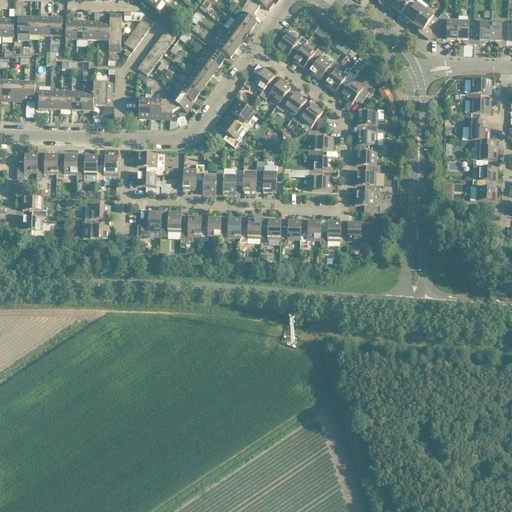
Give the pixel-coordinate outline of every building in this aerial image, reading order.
[(163,2),(159,0),(142,0),(142,1),(156,11),(163,2)] [(242,0),(247,4),(248,3),(258,11),(262,6),(253,0),(242,0)] [(269,12),(274,5),(269,2),(268,0),(253,0),(262,6),(269,12)] [(385,10),(392,0),(378,0),(380,1),(379,3),(379,5),(385,10)] [(401,17),(412,2),(409,0),(392,0),(385,10),(392,15),(394,14),(396,12),(401,16),(401,17)] [(212,5),(206,1),(203,5),(200,10),(205,14),(209,9),(212,5)] [(414,26),(425,12),(412,2),(401,17),(401,16),(398,19),(405,25),(408,24),(409,22),(414,26)] [(248,3),(247,4),(244,8),(255,15),(258,11),(248,3)] [(251,20),(255,15),(244,8),(241,13),(243,15),(236,23),(250,33),(257,25),(251,20)] [(437,42),(438,21),(425,12),(414,26),(420,30),(418,32),(419,34),(428,41),(437,42)] [(301,16),(297,21),(301,24),(304,24),(307,20),(301,16)] [(155,23),(145,17),(142,21),(151,28),(155,23)] [(457,42),(458,24),(449,24),(449,21),(445,17),(441,17),(438,21),(437,42),(457,42)] [(110,18),(110,26),(109,35),(121,35),(122,18),(110,18)] [(474,47),(475,25),(468,24),(468,18),(458,18),(458,24),(457,42),(464,43),(464,45),(465,47),(474,47)] [(29,37),(29,20),(18,20),(18,42),(29,42),(29,37)] [(40,38),(40,20),(29,20),(29,37),(40,38)] [(51,38),(51,21),(40,20),(40,38),(51,38)] [(62,38),(62,21),(51,21),(51,38),(62,38)] [(148,33),(151,28),(142,21),(138,26),(148,33)] [(507,48),(508,26),(508,22),(491,21),(491,25),(490,43),(497,44),(497,46),(498,48),(507,48)] [(14,23),(3,22),(3,40),(14,40),(14,23)] [(244,42),(250,33),(236,23),(230,32),(244,42)] [(77,42),(77,25),(66,24),(66,42),(77,42)] [(77,42),(76,48),(87,48),(87,42),(88,25),(77,25),(77,42)] [(98,43),(99,25),(88,25),(87,42),(98,43)] [(109,35),(110,26),(99,25),(98,43),(109,43),(109,35)] [(490,43),(491,25),(475,25),(474,47),(482,47),(484,46),(484,43),(490,43)] [(148,33),(138,26),(135,31),(144,38),(148,33)] [(319,28),(315,34),(321,38),(324,32),(319,28)] [(141,43),(144,38),(135,31),(132,36),(141,43)] [(176,39),(166,32),(163,37),(172,44),(176,39)] [(237,51),(244,42),(230,32),(223,41),(237,51)] [(293,51),(299,55),(305,46),(305,47),(308,43),(302,39),(299,42),(289,34),(277,51),(287,59),(293,51)] [(120,52),(121,35),(109,35),(109,43),(109,52),(120,52)] [(137,47),(141,43),(132,36),(128,40),(137,47)] [(172,44),(163,37),(159,42),(169,49),(172,44)] [(187,48),(190,41),(183,38),(180,45),(187,48)] [(137,47),(128,40),(125,45),(134,52),(137,47)] [(231,60),(237,51),(223,41),(217,50),(231,60)] [(169,49),(159,42),(155,46),(165,54),(169,49)] [(165,54),(155,46),(152,51),(162,58),(165,54)] [(310,62),(315,66),(321,58),(321,59),(324,55),(318,50),(315,54),(305,47),(305,46),(299,55),(293,63),(304,71),(310,62)] [(162,58),(152,51),(148,56),(158,63),(162,58)] [(219,70),(225,61),(211,51),(205,59),(219,70)] [(158,63),(148,56),(145,61),(154,68),(158,63)] [(326,74),(331,78),(337,70),(340,67),(334,62),(331,66),(321,59),(321,58),(315,66),(309,75),(320,82),(326,74)] [(212,78),(219,70),(205,59),(198,68),(212,78)] [(151,73),(154,68),(145,61),(141,66),(151,73)] [(342,86),(347,90),(353,82),(354,82),(366,66),(359,61),(351,72),(350,72),(349,72),(348,72),(347,72),(346,72),(345,73),(344,75),(337,70),(331,78),(325,86),(336,94),(342,86)] [(151,73),(141,66),(138,71),(147,78),(151,73)] [(206,87),(212,78),(198,68),(192,77),(206,87)] [(258,78),(253,74),(243,87),(249,91),(252,87),(262,94),(263,94),(269,86),(275,78),(264,70),(258,78)] [(199,96),(206,87),(192,77),(185,86),(199,96)] [(274,90),(269,86),(263,94),(262,94),(260,98),(266,102),(269,99),(278,106),(279,106),(285,98),(291,90),(280,82),(274,90)] [(361,106),(372,91),(366,86),(363,90),(354,82),(353,82),(347,90),(341,98),(352,106),(355,101),(361,106)] [(491,83),(471,82),(466,82),(466,95),(467,95),(466,103),(470,103),(470,102),(481,103),(481,96),(491,96),(491,83)] [(13,102),(13,85),(3,85),(2,102),(13,102)] [(24,103),(24,85),(13,85),(13,102),(24,103)] [(34,121),(35,86),(24,85),(24,103),(23,104),(27,104),(26,121),(34,121)] [(94,85),(93,96),(94,96),(111,97),(111,86),(94,85)] [(193,105),(199,96),(185,86),(179,95),(193,105)] [(388,91),(380,94),(383,101),(391,97),(388,91)] [(49,112),(50,94),(39,94),(38,111),(49,112)] [(60,112),(61,95),(50,94),(49,112),(60,112)] [(290,102),(285,98),(279,106),(278,106),(276,109),(282,114),(285,110),(295,118),(301,110),(307,102),(296,94),(290,102)] [(71,112),(72,95),(61,95),(60,112),(71,112)] [(82,113),(83,95),(72,95),(71,112),(82,113)] [(93,113),(94,108),(93,108),(94,96),(93,96),(83,95),(82,113),(93,113)] [(186,114),(193,105),(179,95),(172,103),(177,112),(181,110),(186,114)] [(110,108),(111,97),(94,96),(93,108),(94,108),(110,108)] [(140,102),(139,119),(139,120),(139,121),(144,121),(144,120),(150,120),(151,103),(151,97),(145,97),(145,102),(140,102)] [(490,116),(491,103),(481,103),(470,102),(470,103),(470,115),(466,115),(466,122),(480,123),(480,116),(490,116)] [(161,120),(162,103),(151,103),(150,120),(161,120)] [(172,114),(177,112),(172,103),(162,103),(161,120),(172,121),(172,114)] [(239,103),(231,113),(240,119),(236,125),(244,131),(243,131),(247,134),(255,124),(251,121),(256,115),(239,103)] [(295,118),(292,121),(298,126),(302,129),(305,125),(311,130),(323,114),(312,106),(306,114),(301,110),(295,118)] [(358,114),(357,128),(367,128),(367,135),(377,135),(385,136),(386,123),(378,123),(378,115),(358,114)] [(244,131),(236,125),(227,119),(220,130),(228,136),(223,141),(235,150),(240,144),(243,140),(239,137),(243,131),(244,131)] [(489,143),(490,130),(480,129),(480,123),(466,122),(465,129),(470,130),(469,142),(474,143),(489,143)] [(313,140),(313,152),(313,153),(323,153),(333,153),(334,140),(324,140),(324,133),(308,133),(308,140),(313,140)] [(377,148),(377,135),(367,135),(357,134),(357,147),(367,148),(366,155),(377,155),(386,156),(386,148),(377,148)] [(472,150),(472,162),(474,163),(488,163),(498,163),(498,150),(497,150),(497,143),(489,143),(474,143),(474,150),(472,150)] [(323,160),(323,153),(313,153),(313,152),(309,152),(309,160),(313,160),(312,173),(322,173),(333,173),(333,160),(323,160)] [(376,168),(377,155),(366,155),(356,154),(356,167),(366,168),(366,175),(376,175),(380,175),(381,168),(376,168)] [(24,165),(18,165),(17,180),(24,181),(25,175),(37,176),(38,165),(38,155),(25,155),(24,165)] [(45,166),(38,165),(37,176),(37,180),(45,180),(45,176),(57,176),(58,176),(58,166),(58,156),(45,156),(45,166)] [(64,166),(58,166),(58,176),(57,176),(57,181),(65,181),(65,177),(77,177),(78,177),(78,167),(78,157),(65,156),(64,166)] [(147,169),(147,176),(157,176),(157,177),(161,177),(161,169),(157,169),(157,156),(137,156),(137,169),(147,169)] [(84,167),(78,167),(78,177),(77,177),(77,181),(85,182),(85,177),(97,178),(98,178),(98,167),(98,157),(85,157),(84,167)] [(117,178),(118,158),(105,158),(104,168),(98,167),(98,178),(97,178),(97,182),(111,183),(111,178),(117,178)] [(497,183),(498,170),(488,170),(488,163),(474,163),(473,170),(477,170),(477,182),(477,183),(487,183),(497,183)] [(197,182),(203,182),(204,176),(204,167),(197,167),(196,172),(184,171),(183,191),(196,192),(197,182)] [(284,169),(271,168),(271,174),(264,173),(263,184),(263,194),(276,194),(277,184),(283,184),(284,169)] [(257,183),(263,184),(264,173),(264,169),(257,169),(256,173),(244,173),(243,187),(243,193),(256,193),(257,183)] [(216,186),(223,187),(224,176),(224,172),(216,172),(216,176),(204,176),(203,182),(203,196),(216,197),(216,186)] [(236,187),(243,187),(244,173),(236,172),(236,177),(224,176),(223,187),(223,197),(236,197),(236,187)] [(322,180),(322,173),(312,173),(308,173),(296,172),(296,178),(306,179),(306,180),(306,185),(312,185),(312,193),(332,193),(332,180),(322,180)] [(376,188),(376,175),(366,175),(356,174),(355,187),(365,188),(365,194),(375,195),(380,195),(380,188),(376,188)] [(136,176),(136,189),(146,189),(146,196),(162,197),(171,197),(171,187),(162,187),(162,184),(156,184),(157,177),(157,176),(147,176),(136,176)] [(497,203),(497,190),(487,190),(487,183),(477,183),(477,182),(473,182),(473,189),(471,189),(470,203),(497,203)] [(375,203),(375,195),(365,194),(355,194),(355,207),(365,208),(364,214),(392,215),(392,206),(383,206),(383,205),(383,204),(382,204),(381,203),(375,203)] [(23,199),(22,212),(32,212),(32,219),(42,219),(42,220),(47,220),(47,212),(43,212),(43,200),(23,199)] [(85,208),(86,208),(86,220),(90,221),(100,221),(110,222),(110,208),(100,208),(100,201),(97,201),(85,201),(85,208)] [(161,234),(161,224),(162,214),(148,213),(148,223),(141,223),(140,238),(148,238),(148,233),(161,234)] [(182,214),(168,214),(168,224),(161,224),(161,234),(160,238),(168,238),(168,234),(181,235),(181,228),(182,214)] [(188,229),(181,228),(181,235),(180,243),(188,243),(188,239),(200,239),(201,239),(201,229),(202,219),(188,218),(188,229)] [(262,221),(261,221),(261,218),(254,218),(254,221),(248,220),(248,231),(241,230),(241,241),(240,240),(240,245),(240,252),(243,252),(246,249),(246,245),(248,245),(248,241),(260,241),(261,241),(261,231),(262,221)] [(42,232),(42,220),(42,219),(32,219),(22,219),(22,232),(32,232),(31,239),(47,240),(47,232),(42,232)] [(208,229),(201,229),(201,239),(200,239),(200,244),(208,244),(208,239),(220,240),(221,240),(221,230),(222,220),(208,219),(208,229)] [(228,230),(221,230),(221,240),(220,240),(220,244),(228,244),(228,240),(240,240),(241,241),(241,230),(242,220),(228,220),(228,230)] [(100,228),(100,221),(90,221),(85,221),(85,228),(84,228),(83,241),(109,242),(110,228),(100,228)] [(282,222),(268,221),(268,231),(261,231),(261,241),(260,241),(260,246),(268,246),(268,241),(280,242),(281,242),(281,232),(282,222)] [(288,232),(281,232),(281,242),(280,242),(280,246),(288,246),(288,242),(300,242),(301,242),(301,232),(302,222),(288,222),(288,232)] [(321,243),(321,233),(322,223),(308,222),(308,233),(301,232),(301,242),(300,242),(300,247),(308,247),(308,243),(320,243),(321,243)] [(342,223),(328,223),(328,233),(321,233),(321,243),(320,243),(320,248),(328,248),(328,243),(340,244),(341,244),(341,234),(342,223)] [(361,225),(362,224),(348,224),(348,234),(341,234),(341,244),(340,244),(340,248),(353,249),(354,244),(361,244),(369,244),(370,225),(361,225)] [(257,511),(337,470),(334,441),(325,442),(331,436),(320,415),(310,424),(311,432),(304,445),(297,449),(316,447),(294,468),(280,469),(283,464),(279,461),(278,455),(274,459),(271,453),(267,457),(262,465),(259,465),(245,479),(243,480),(243,488),(246,491),(245,492),(248,495),(252,495),(253,506),(257,509),(257,511)] [(345,511),(348,510),(338,493),(318,505),(321,511),(345,511)]
